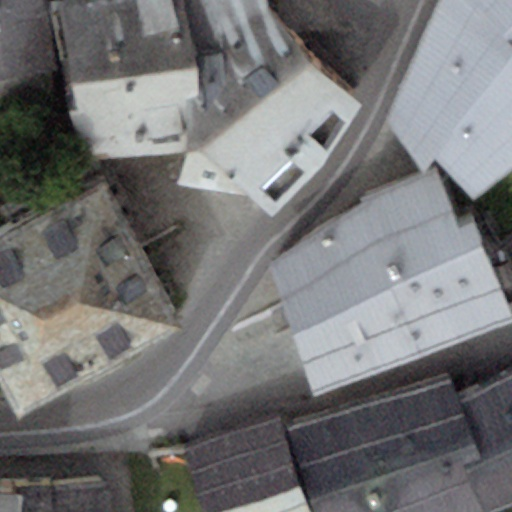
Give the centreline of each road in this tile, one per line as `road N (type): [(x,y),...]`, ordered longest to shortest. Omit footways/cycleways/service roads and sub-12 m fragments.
road 1 (tertiary): [(184,348),(256,247),(354,150),(422,0)]
road 2 (residential): [(184,348),(242,405),(286,411),(324,408),(511,342)]
road 3 (tertiary): [(0,424),(113,402),(184,348)]
